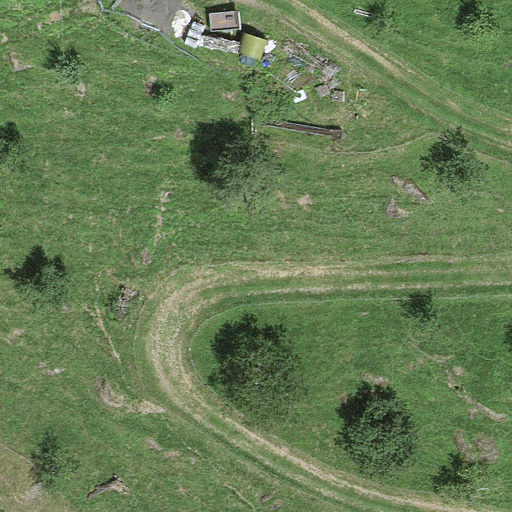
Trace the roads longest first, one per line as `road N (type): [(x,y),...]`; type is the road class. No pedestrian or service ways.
road 1 (track): [(384,511),(308,489),(199,425),(168,387),(163,351),(177,314),(216,299),(511,285)]
road 2 (track): [(511,145),(407,112),(226,0)]
